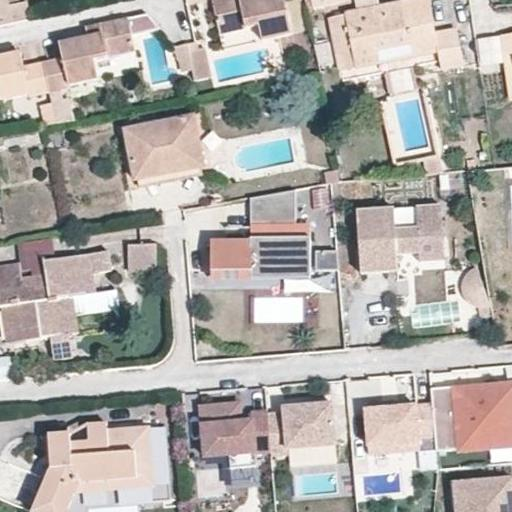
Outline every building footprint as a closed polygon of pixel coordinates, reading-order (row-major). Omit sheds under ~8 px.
[(7,0),(0,0),(0,25),(28,19),(25,3),(8,6),(7,0)] [(286,0),(214,0),(222,35),(261,26),(264,42),(295,35),(286,0)] [(305,0),(307,9),(349,0),(305,0)] [(427,0),(417,0),(378,8),(359,13),(346,15),(356,68),(383,62),(380,48),(409,43),(412,56),(438,51),(442,69),(464,65),(457,30),(435,35),(427,0)] [(378,8),(376,0),(356,0),(359,13),(378,8)] [(128,19),(85,29),(87,37),(59,44),(64,59),(42,64),(49,92),(53,109),(66,106),(62,89),(70,88),(69,85),(99,79),(94,60),(135,52),(128,19)] [(511,34),(502,37),(506,62),(511,61),(511,34)] [(317,65),(330,64),(329,41),(316,41),(317,65)] [(197,43),(186,45),(188,52),(198,49),(197,43)] [(198,49),(188,52),(194,81),(211,77),(204,48),(198,49)] [(0,100),(29,94),(30,97),(49,92),(42,64),(24,68),(21,52),(0,56),(0,100)] [(410,70),(392,73),(394,87),(412,84),(410,70)] [(203,163),(195,118),(126,132),(135,180),(141,180),(162,176),(160,169),(203,163)] [(206,175),(203,163),(160,169),(162,176),(141,180),(142,187),(206,175)] [(311,188),(312,208),(328,207),(327,187),(311,188)] [(312,272),(312,227),(297,227),(297,190),(251,198),(251,243),(211,243),(211,272),(312,272)] [(446,260),(441,206),(417,208),(418,229),(396,231),(394,209),(357,213),(363,274),(390,272),(390,266),(399,266),(398,255),(420,253),(421,262),(446,260)] [(127,265),(154,264),(153,240),(126,241),(127,265)] [(95,289),(89,251),(79,252),(85,291),(95,289)] [(73,293),(85,291),(79,252),(43,258),(45,270),(46,277),(23,280),(0,283),(0,301),(21,298),(24,322),(37,320),(39,334),(67,329),(64,311),(75,309),(73,293)] [(326,271),(326,252),(317,252),(317,272),(326,271)] [(339,271),(338,252),(326,252),(326,271),(339,271)] [(421,262),(420,253),(398,255),(399,266),(399,271),(400,276),(424,274),(423,269),(446,267),(446,260),(421,262)] [(22,273),(20,258),(0,261),(0,283),(23,280),(22,273)] [(46,277),(45,270),(22,273),(23,280),(46,277)] [(24,322),(21,298),(0,301),(6,339),(27,336),(24,322)] [(78,328),(75,309),(64,311),(67,329),(78,328)] [(39,334),(37,320),(24,322),(27,336),(39,334)] [(0,355),(0,378),(11,378),(10,356),(0,355)] [(458,387),(433,389),(434,404),(437,437),(438,451),(511,445),(511,386),(485,389),(485,391),(476,392),(476,389),(458,391),(458,387)] [(273,450),(269,412),(269,410),(253,412),(254,419),(243,420),(243,412),(242,402),(203,405),(207,455),(231,453),(232,466),(259,464),(257,450),(273,450)] [(338,443),(334,402),(315,403),(315,406),(305,407),(305,404),(285,406),(286,411),(269,412),(273,450),(273,454),(290,452),(290,447),(338,443)] [(365,410),(369,457),(426,453),(425,438),(437,437),(434,404),(365,410)] [(254,419),(253,412),(243,412),(243,420),(254,419)] [(88,425),(90,441),(109,440),(108,431),(107,423),(88,425)] [(109,440),(90,441),(71,443),(71,435),(48,436),(52,469),(34,511),(68,511),(76,493),(80,483),(136,478),(135,455),(153,454),(151,428),(108,431),(109,440)] [(156,488),(153,454),(135,455),(136,478),(80,483),(76,493),(156,488)] [(511,511),(511,480),(454,485),(456,511),(511,511)]
